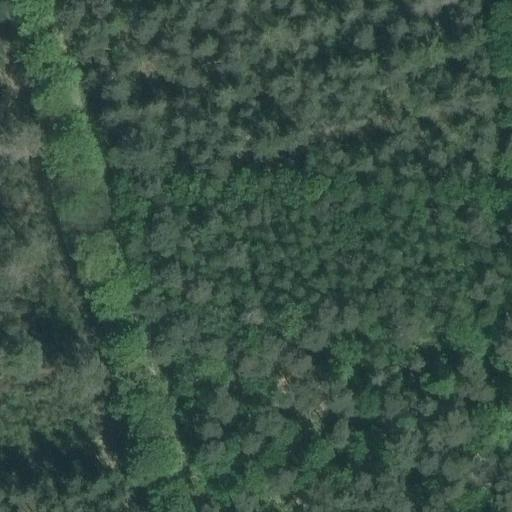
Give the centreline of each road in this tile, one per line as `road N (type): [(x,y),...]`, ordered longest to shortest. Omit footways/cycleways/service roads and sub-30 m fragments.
road 1 (track): [(182,511),(84,175)]
road 2 (unknown): [(511,299),(465,362),(387,511)]
road 3 (track): [(84,175),(36,0)]
